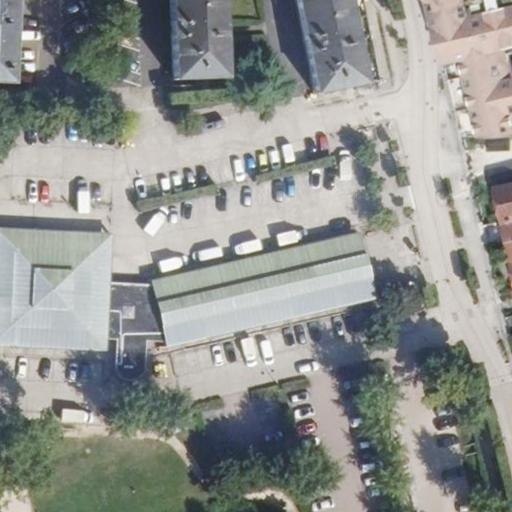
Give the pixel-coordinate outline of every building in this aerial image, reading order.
[(21,0),(0,0),(0,81),(18,82),(21,0)] [(172,0),(176,81),(224,79),(222,29),(220,0),(172,0)] [(295,0),(314,95),(376,83),(360,0),(295,0)] [(511,52),(511,49),(511,0),(432,0),(449,65),(459,62),(478,138),(511,136),(511,52)] [(511,241),(511,182),(499,186),(511,242),(511,241)] [(0,229),(0,347),(106,353),(106,340),(115,341),(114,367),(114,370),(116,373),(119,378),(124,380),(129,381),(134,380),(140,377),(143,373),(144,369),(145,342),(164,343),(165,349),(375,298),(359,233),(149,285),(109,282),(112,235),(0,229)]
